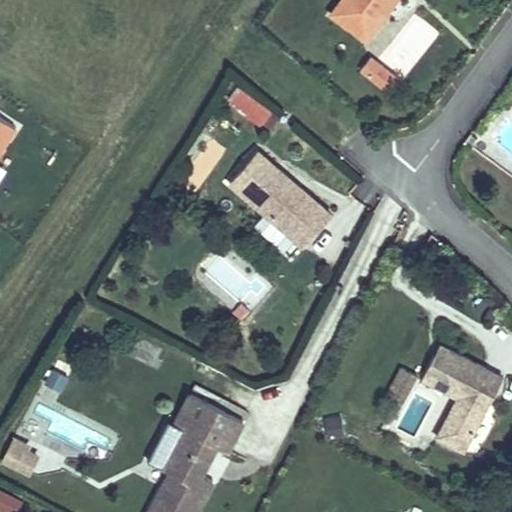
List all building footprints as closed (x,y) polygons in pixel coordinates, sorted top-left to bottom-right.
[(370,5),(380,13),(390,0),(336,0),(336,1),(359,19),(370,5)] [(359,19),(336,1),(328,10),(361,37),(380,13),(370,5),(359,19)] [(358,72),(385,94),(398,79),(371,56),(358,72)] [(224,95),(263,131),(285,108),(246,72),(224,95)] [(0,140),(13,120),(0,112),(0,140)] [(294,251),(321,219),(251,160),(224,192),(294,251)] [(435,424),(463,438),(501,363),(438,331),(420,367),(455,384),(435,424)] [(389,389),(407,397),(418,371),(400,364),(389,389)] [(203,480),(223,440),(230,443),(245,412),(193,385),(177,416),(187,421),(166,461),(173,465),(148,511),(194,511),(209,483),(203,480)] [(343,417),(324,418),(325,436),(343,436),(343,417)] [(12,433),(0,463),(31,474),(42,445),(12,433)] [(0,509),(5,511),(15,511),(24,496),(0,484),(0,509)]
